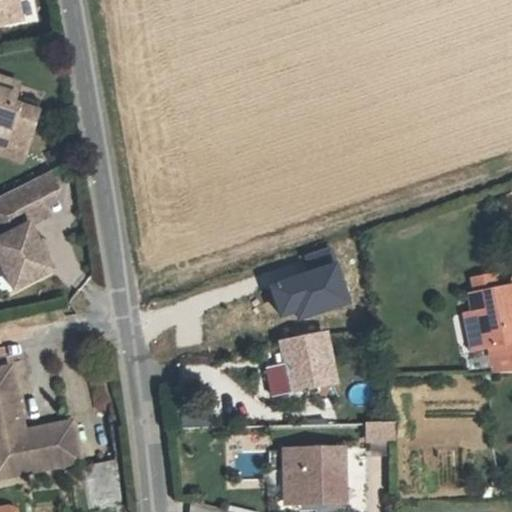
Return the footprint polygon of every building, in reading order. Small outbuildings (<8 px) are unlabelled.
[(0,0),(0,23),(21,19),(17,0),(0,0)] [(0,144),(4,146),(5,142),(25,149),(37,112),(12,104),(18,85),(0,78),(0,144)] [(0,153),(22,161),(25,149),(5,142),(4,146),(0,144),(0,153)] [(49,172),(31,181),(44,206),(62,197),(49,172)] [(31,181),(0,196),(0,263),(1,265),(13,290),(52,270),(29,225),(48,215),(44,206),(31,181)] [(490,348),(495,373),(511,372),(511,284),(497,288),(494,276),(472,280),(474,293),(470,293),(474,312),(461,314),(469,352),(490,348)] [(173,341),(171,322),(162,323),(164,342),(173,341)] [(323,335),(281,343),(286,367),(265,372),(270,395),(333,382),(323,335)] [(10,366),(4,368),(8,387),(5,387),(8,400),(17,398),(10,366)] [(0,368),(0,460),(5,460),(8,476),(79,462),(71,421),(38,428),(40,440),(21,444),(17,426),(22,425),(17,398),(8,400),(5,387),(8,387),(4,368),(0,368)] [(395,422),(366,423),(366,440),(395,439),(395,422)] [(24,432),(21,444),(40,440),(38,428),(24,432)] [(285,504),(305,503),(345,502),(343,449),(284,451),(285,504)] [(80,467),(89,511),(126,504),(117,459),(80,467)] [(0,477),(8,476),(5,460),(0,460),(0,477)] [(344,511),(345,502),(305,503),(305,511),(320,510),(319,511),(344,511)]
